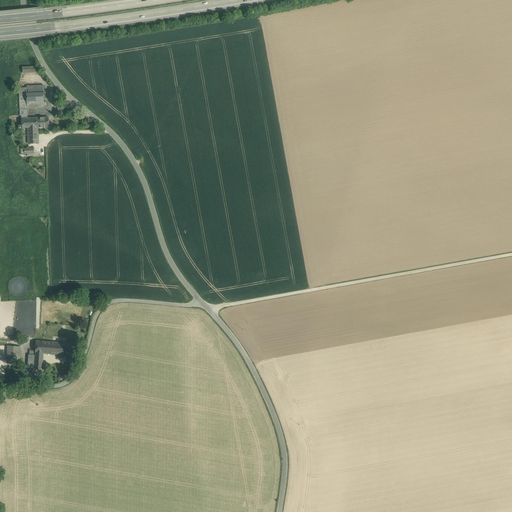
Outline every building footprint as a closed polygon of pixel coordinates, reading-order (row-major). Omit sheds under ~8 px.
[(26,87),(19,88),(20,115),(21,115),(27,115),(27,108),(44,107),(43,85),(26,85),(26,87)] [(49,117),(36,118),(36,127),(37,127),(49,127),(49,117)] [(36,118),(27,118),(28,128),(29,143),(38,143),(37,127),(36,127),(36,118)] [(47,342),(36,341),(36,350),(35,353),(43,353),(47,354),(47,342)] [(71,343),(47,342),(47,354),(56,354),(56,353),(60,354),(70,355),(71,343)] [(20,347),(8,346),(6,361),(19,362),(20,347)] [(43,353),(35,353),(35,355),(34,368),(42,368),(43,353)]
